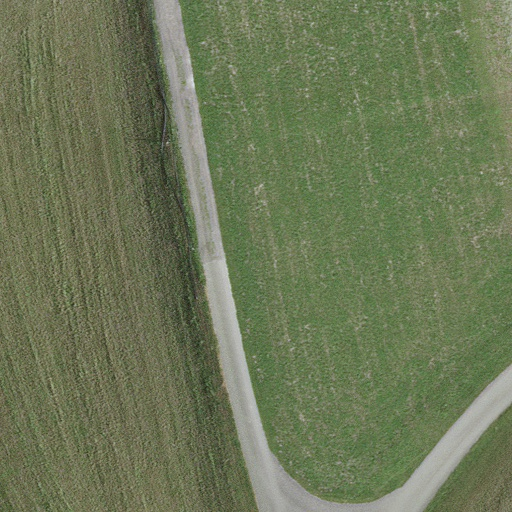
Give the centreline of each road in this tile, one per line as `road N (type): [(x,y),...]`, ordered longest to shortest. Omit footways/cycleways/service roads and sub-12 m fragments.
road 1 (track): [(156,0),(231,371),(268,506)]
road 2 (unclassified): [(404,511),(511,380)]
